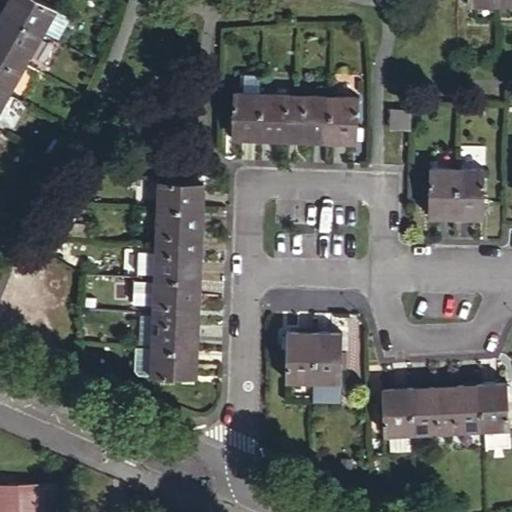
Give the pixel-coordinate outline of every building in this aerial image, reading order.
[(8,0),(3,10),(41,30),(54,6),(43,0),(8,0)] [(3,10),(0,15),(0,48),(24,61),(41,30),(3,10)] [(0,87),(7,91),(24,61),(0,48),(0,87)] [(234,134),(260,135),(262,93),(235,92),(234,134)] [(262,93),(260,135),(295,137),(297,95),(262,93)] [(295,137),(330,139),(332,96),(297,95),(295,137)] [(332,96),(330,139),(358,140),(359,97),(332,96)] [(391,130),(411,131),(411,112),(391,111),(391,130)] [(429,214),(457,215),(458,168),(431,167),(429,214)] [(458,168),(457,215),(485,216),(486,169),(458,168)] [(160,207),(202,209),(203,182),(161,180),(160,207)] [(160,207),(158,242),(201,244),(202,209),(160,207)] [(157,278),(199,280),(201,244),(158,242),(157,278)] [(157,278),(155,313),(198,315),(199,280),(157,278)] [(198,315),(155,313),(154,348),(196,350),(198,315)] [(298,322),(332,323),(332,313),(298,313),(298,322)] [(287,380),(314,380),(314,334),(287,333),(287,380)] [(314,334),(314,380),(342,381),(342,334),(314,334)] [(154,348),(137,347),(136,370),(140,374),(152,375),(154,348)] [(195,377),(196,350),(154,348),(152,375),(195,377)] [(479,387),(480,428),(508,427),(505,386),(479,387)] [(443,388),(445,430),(480,428),(479,387),(443,388)] [(408,389),(410,431),(445,430),(443,388),(408,389)] [(383,432),(410,431),(408,389),(381,390),(383,432)] [(55,511),(55,484),(0,484),(0,511),(55,511)]
